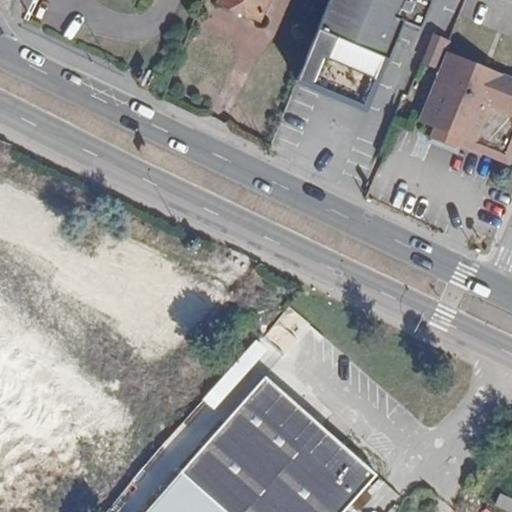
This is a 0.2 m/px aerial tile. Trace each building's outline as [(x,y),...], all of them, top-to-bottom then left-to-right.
[(219,0),(218,3),(260,21),(268,0),(219,0)] [(328,0),(298,81),(370,107),(401,23),(419,30),(429,0),(328,0)] [(441,47),(431,43),(426,54),(436,58),(441,47)] [(511,80),(448,55),(420,122),(506,157),(511,142),(511,80)] [(0,267),(0,511),(65,511),(159,400),(0,267)] [(265,375),(147,511),(340,511),(374,473),(265,375)] [(511,511),(511,498),(500,492),(494,505),(509,511),(511,511)]
